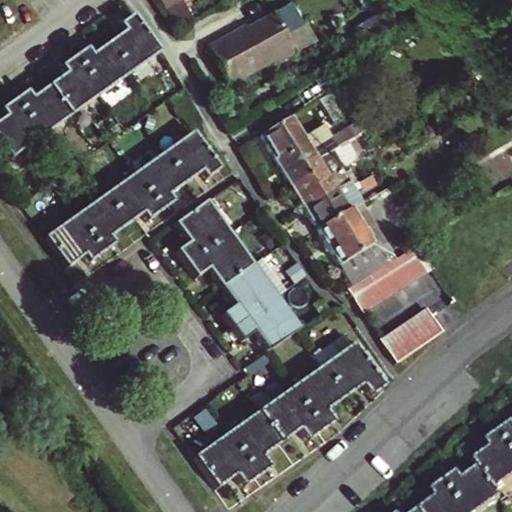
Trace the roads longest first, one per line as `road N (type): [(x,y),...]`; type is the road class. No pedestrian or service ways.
road 1 (unknown): [(407,404),(384,372),(327,324),(270,244),(147,12),(128,0)]
road 2 (residential): [(176,511),(0,259)]
road 3 (residential): [(511,313),(292,511)]
road 4 (residential): [(0,73),(102,0)]
